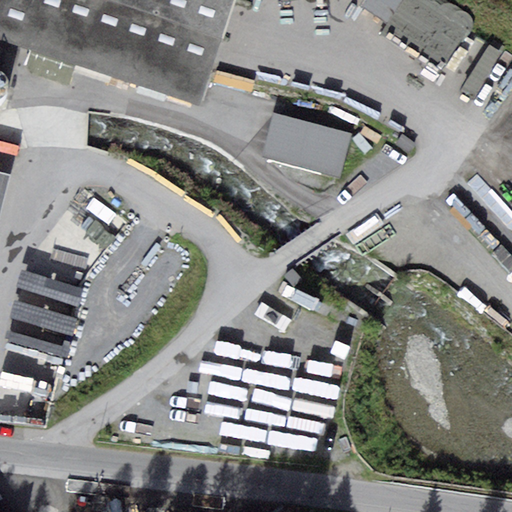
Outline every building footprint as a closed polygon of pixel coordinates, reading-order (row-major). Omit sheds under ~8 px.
[(0,0),(0,40),(201,105),(235,0),(0,0)] [(387,23),(402,0),(365,0),(362,6),(387,23)] [(402,0),(387,23),(380,34),(440,74),(473,25),(472,24),(473,22),(473,20),(472,17),(469,14),(464,12),(461,11),(460,8),(457,6),(452,4),(448,3),(447,1),(445,0),(402,0)] [(483,43),(466,88),(488,96),(504,51),(483,43)] [(350,134),(273,113),(261,157),(339,177),(350,134)] [(0,421),(50,430),(76,279),(15,269),(0,359),(0,421)] [(277,320),(299,311),(291,288),(268,297),(277,320)] [(294,365),(296,346),(230,338),(228,357),(294,365)]
